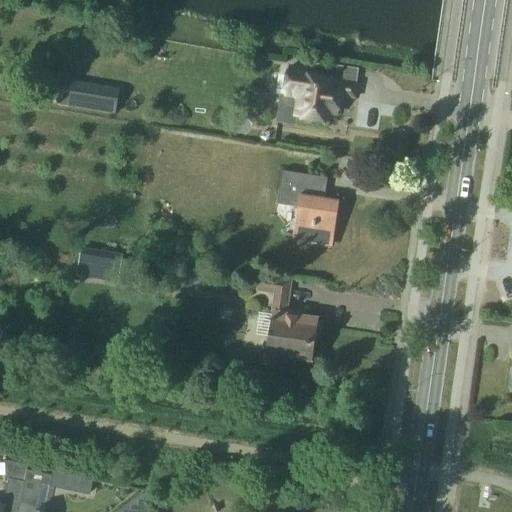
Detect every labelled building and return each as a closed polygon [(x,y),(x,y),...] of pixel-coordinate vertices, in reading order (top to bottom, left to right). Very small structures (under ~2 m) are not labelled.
[(356,101),(358,85),(336,83),(337,80),(305,76),(306,69),(289,66),(287,74),(284,92),(284,96),(280,96),(276,124),(296,127),(297,120),(329,124),(330,115),(332,115),(333,111),(340,112),(342,98),(356,101)] [(115,115),(119,90),(61,81),(57,105),(115,115)] [(332,247),(339,201),(324,199),(327,179),(281,172),(276,206),(297,209),(292,241),(332,247)] [(175,255),(178,239),(162,236),(159,252),(175,255)] [(79,261),(119,268),(121,253),(81,247),(79,261)] [(125,258),(121,276),(142,281),(146,263),(125,258)] [(312,361),(318,320),(303,318),(304,313),(287,311),(291,281),(258,276),(258,280),(255,293),(273,295),(269,316),(271,316),(265,355),(312,361)] [(17,511),(26,470),(27,470),(28,466),(5,461),(5,482),(7,483),(2,505),(0,504),(0,511),(17,511)] [(51,476),(27,470),(26,470),(17,511),(35,511),(41,484),(49,486),(51,476)] [(144,511),(145,507),(145,493),(142,493),(118,511),(144,511)]
